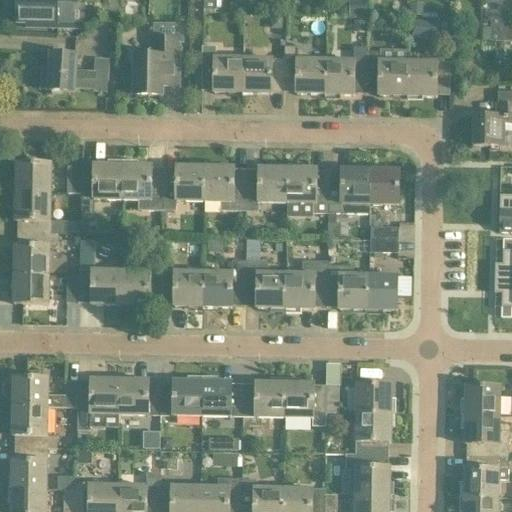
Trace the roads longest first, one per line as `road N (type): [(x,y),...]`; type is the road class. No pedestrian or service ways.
road 1 (residential): [(429,350),(433,159),(425,144),(406,135),(0,125)]
road 2 (residential): [(429,350),(0,338)]
road 3 (residential): [(428,511),(429,350)]
